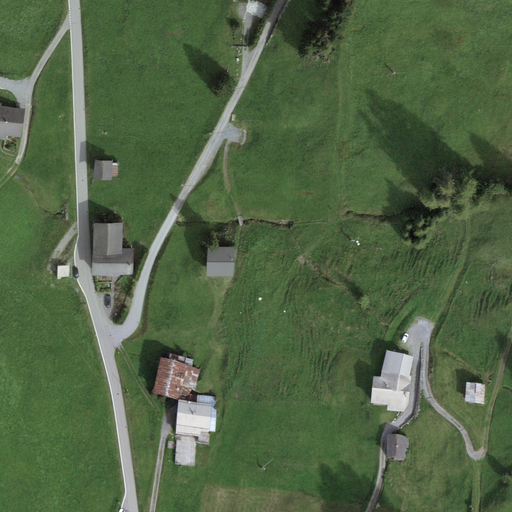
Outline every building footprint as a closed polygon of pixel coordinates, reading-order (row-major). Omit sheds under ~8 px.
[(24,109),(0,105),(0,134),(7,135),(20,137),(24,109)] [(112,161),(94,160),(94,180),(112,180),(112,176),(112,164),(112,161)] [(92,276),(133,276),(133,249),(122,249),(122,223),(92,223),(92,276)] [(234,277),(234,247),(206,247),(207,277),(234,277)] [(386,351),(382,371),(409,376),(413,357),(386,351)] [(178,400),(191,402),(200,370),(160,358),(152,393),(178,400)] [(373,376),(371,403),(388,404),(388,410),(404,412),(407,406),(409,380),(409,376),(382,371),(381,377),(373,376)] [(484,403),(485,384),(466,383),(465,403),(484,403)] [(217,397),(212,397),(198,395),(197,402),(211,404),(208,430),(215,432),(217,397)] [(191,402),(178,400),(176,434),(200,437),(200,431),(208,432),(208,430),(211,404),(197,402),(191,402)] [(406,435),(387,434),(387,457),(405,458),(405,448),(409,448),(409,438),(406,438),(406,435)]
